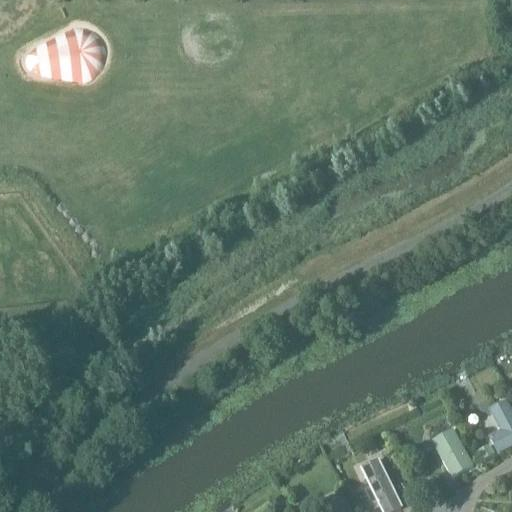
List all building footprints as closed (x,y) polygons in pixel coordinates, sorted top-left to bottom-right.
[(212,18),(204,19),(196,23),(193,26),(191,28),(187,36),(187,44),(188,49),(189,52),(194,58),(200,63),(205,64),(208,65),(216,64),(224,61),(227,58),(229,55),(233,48),(233,40),(233,38),(231,32),(227,25),(224,23),(220,20),(212,18)] [(511,374),(499,381),(511,405),(511,374)] [(461,398),(444,406),(483,475),(487,472),(503,462),(511,457),(511,405),(499,381),(497,382),(461,398)] [(383,433),(425,509),(426,511),(431,511),(483,475),(444,406),(422,416),(386,431),(383,433)] [(419,511),(425,509),(383,433),(351,449),(330,463),(352,511),(419,511)] [(352,511),(330,463),(294,487),(282,495),(289,511),(352,511)] [(491,511),(511,511),(511,472),(508,475),(492,485),(481,494),(477,500),(475,505),(491,511)] [(289,511),(282,495),(259,511),(289,511)]
